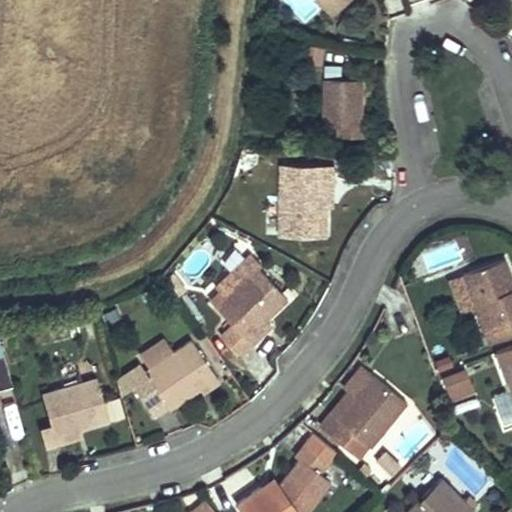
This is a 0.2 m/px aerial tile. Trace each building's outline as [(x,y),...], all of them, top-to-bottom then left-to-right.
[(325,0),(334,10),(343,0),(325,0)] [(324,77),(322,123),(337,125),(337,121),(361,122),(363,77),(324,77)] [(337,125),(337,134),(366,135),(366,122),(361,122),(337,121),(337,125)] [(334,165),(312,167),(312,177),(324,178),(324,205),(327,205),(334,206),(334,165)] [(281,176),(280,234),(326,236),(327,205),(324,205),(324,178),(312,177),(281,176)] [(511,273),(505,256),(461,273),(481,327),(504,319),(509,333),(511,331),(511,273)] [(255,265),(213,304),(230,321),(218,333),(239,353),(250,341),(244,334),(263,318),(264,319),(286,297),(255,265)] [(263,318),(244,334),(250,341),(268,324),(264,319),(263,318)] [(139,362),(124,372),(132,383),(152,413),(166,404),(168,407),(194,389),(204,382),(206,384),(217,378),(205,360),(188,337),(168,351),(148,364),(142,368),(139,362)] [(158,337),(139,350),(148,364),(168,351),(158,337)] [(511,344),(494,351),(499,364),(511,399),(511,344)] [(449,400),(474,391),(464,366),(440,375),(449,400)] [(330,408),(318,423),(340,441),(351,428),(369,444),(406,399),(370,370),(351,392),(354,393),(337,415),(330,408)] [(124,372),(115,378),(119,391),(132,383),(124,372)] [(94,375),(41,392),(50,422),(53,433),(78,426),(79,429),(107,420),(94,375)] [(346,387),(330,408),(337,415),(354,393),(351,392),(346,387)] [(50,422),(39,425),(45,443),(80,433),(79,429),(78,426),(53,433),(50,422)] [(298,455),(268,489),(297,511),(303,511),(330,480),(318,470),(327,460),(335,451),(311,431),(303,441),(295,452),(298,455)] [(382,449),(374,458),(391,473),(399,463),(382,449)] [(362,461),(356,468),(363,474),(368,467),(362,461)] [(440,476),(404,511),(468,511),(472,508),(471,506),(477,500),(470,494),(464,500),(440,476)] [(213,511),(203,499),(190,508),(188,506),(182,511),(213,511)]
